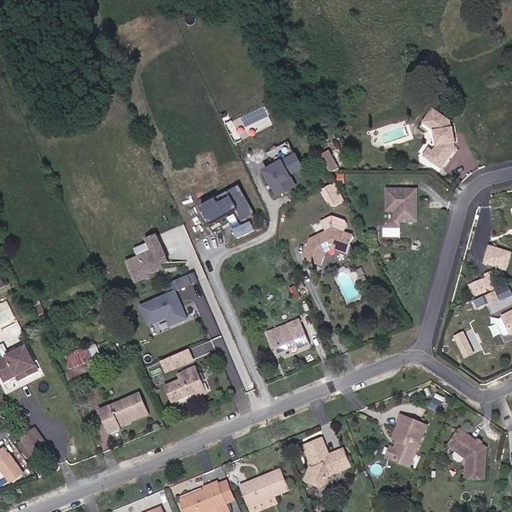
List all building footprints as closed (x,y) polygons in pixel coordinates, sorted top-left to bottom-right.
[(427,160),(438,169),(453,152),(450,146),(451,145),(448,127),(437,111),(424,123),(434,131),(435,146),(436,144),(437,148),(427,160)] [(437,148),(436,144),(435,146),(432,150),(427,147),(420,154),(427,160),(437,148)] [(342,168),(333,150),(324,154),(333,172),(342,168)] [(295,152),(260,169),(276,200),(297,190),(290,176),(303,169),(295,152)] [(221,165),(193,176),(190,167),(181,171),(192,200),(201,197),(199,190),(227,180),(221,165)] [(332,206),(344,201),(336,181),(324,186),(332,206)] [(237,184),(197,204),(208,225),(235,211),(240,220),(252,213),(237,184)] [(396,222),(399,222),(399,203),(390,203),(390,189),(386,190),(387,211),(396,211),(396,222)] [(399,222),(418,222),(417,189),(390,189),(390,203),(399,203),(399,222)] [(252,220),(233,228),(237,238),(256,230),(252,220)] [(338,223),(327,227),(330,236),(312,241),(302,260),(319,269),(324,260),(321,259),(324,254),(334,251),(339,254),(338,256),(347,261),(355,244),(347,240),(350,234),(349,229),(338,223)] [(386,236),(403,235),(403,227),(385,227),(386,236)] [(155,249),(130,260),(138,280),(151,275),(150,273),(162,268),(161,264),(171,260),(160,234),(150,238),(155,249)] [(502,268),(506,250),(488,245),(484,264),(502,268)] [(507,269),(511,251),(506,250),(502,268),(507,269)] [(339,254),(334,251),(324,254),(321,259),(324,260),(338,256),(339,254)] [(176,291),(199,282),(195,271),(172,281),(176,291)] [(470,279),(473,294),(496,289),(493,274),(470,279)] [(511,285),(498,290),(501,299),(511,295),(511,285)] [(175,290),(139,305),(148,328),(166,321),(168,327),(187,319),(175,290)] [(499,301),(495,292),(488,295),(492,304),(499,301)] [(307,319),(290,326),(299,346),(309,342),(310,346),(318,343),(307,319)] [(280,353),(299,346),(290,326),(280,330),(271,334),(280,353)] [(464,358),(485,351),(476,327),(456,335),(464,358)] [(225,337),(218,341),(226,359),(233,356),(225,337)] [(97,345),(100,354),(105,366),(118,360),(115,354),(118,353),(112,338),(97,345)] [(69,366),(100,354),(97,345),(96,342),(64,354),(69,366)] [(18,368),(22,367),(25,375),(39,370),(29,345),(0,357),(0,361),(6,375),(17,371),(19,370),(18,368)] [(191,348),(161,360),(166,373),(197,361),(191,348)] [(18,368),(19,370),(17,371),(19,377),(25,375),(22,367),(18,368)] [(195,368),(177,375),(180,381),(163,387),(170,404),(192,396),(194,399),(205,395),(195,368)] [(119,427),(117,420),(146,410),(140,395),(99,410),(107,431),(119,427)] [(146,410),(117,420),(119,427),(149,417),(146,410)] [(396,450),(392,459),(410,467),(428,426),(402,416),(399,423),(401,424),(394,439),(400,441),(402,442),(400,447),(398,445),(396,450)] [(24,438),(26,440),(38,431),(37,428),(24,438)] [(53,448),(38,431),(26,440),(39,458),(53,448)] [(469,458),(468,480),(487,475),(488,449),(460,432),(452,444),(469,455),(469,458)] [(306,477),(308,481),(323,488),(329,476),(350,467),(343,450),(330,456),(322,439),(305,447),(313,464),(306,477)] [(450,447),(469,458),(469,455),(452,444),(450,447)] [(387,457),(392,459),(396,450),(391,447),(387,457)] [(8,450),(0,456),(0,465),(10,480),(23,470),(8,450)] [(279,468),(237,484),(247,505),(287,489),(279,468)] [(189,511),(211,511),(227,506),(217,483),(204,488),(205,491),(184,499),(189,511)]
